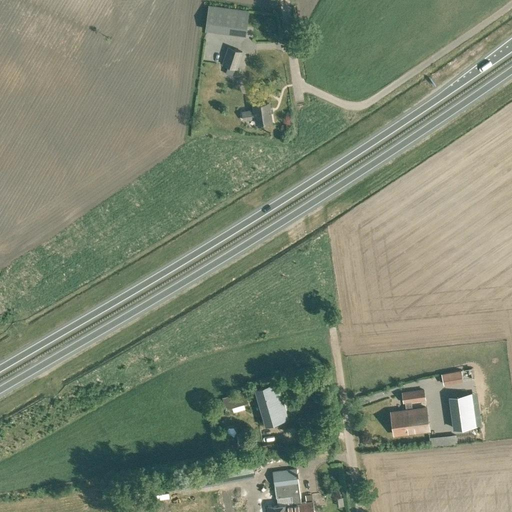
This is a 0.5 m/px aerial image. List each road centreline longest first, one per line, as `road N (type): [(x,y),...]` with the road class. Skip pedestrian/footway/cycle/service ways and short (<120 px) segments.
road 1 (trunk): [(511,47),(257,215),(0,370)]
road 2 (trunk): [(0,389),(511,71)]
road 3 (unclassified): [(359,511),(333,331)]
